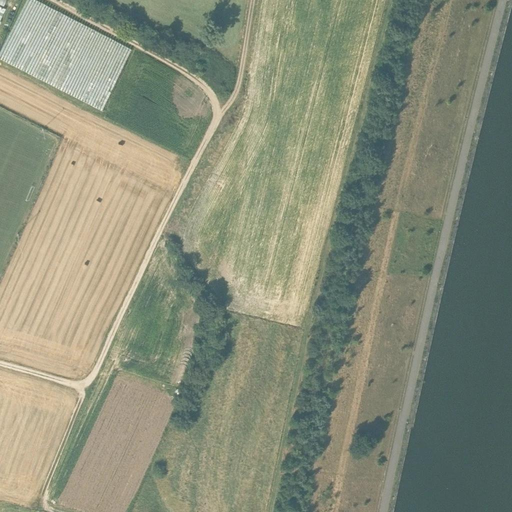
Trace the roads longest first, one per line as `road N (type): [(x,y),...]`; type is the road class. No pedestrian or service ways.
road 1 (track): [(0,358),(85,381),(215,113)]
road 2 (track): [(215,113),(208,87),(193,75),(68,0)]
road 3 (track): [(85,381),(47,489),(51,501),(78,511)]
road 4 (track): [(215,113),(236,90),(251,0)]
